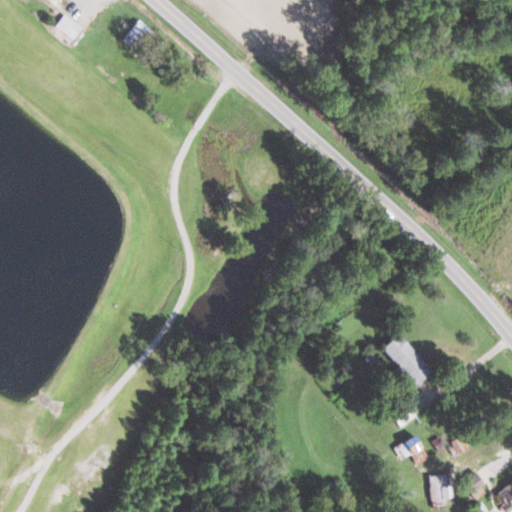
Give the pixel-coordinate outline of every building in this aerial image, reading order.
[(55,27),(74,38),(81,25),(63,14),(55,27)] [(430,371),(395,333),(379,348),(396,366),(392,369),(403,381),(406,378),(413,386),(430,371)] [(392,447),(399,460),(409,455),(415,465),(427,459),(414,435),(392,447)] [(461,481),(469,494),(483,486),(475,472),(461,481)] [(428,475),(430,508),(441,507),(441,499),(451,498),(449,474),(428,475)] [(509,511),(511,510),(511,482),(494,496),(506,511),(509,511)]
